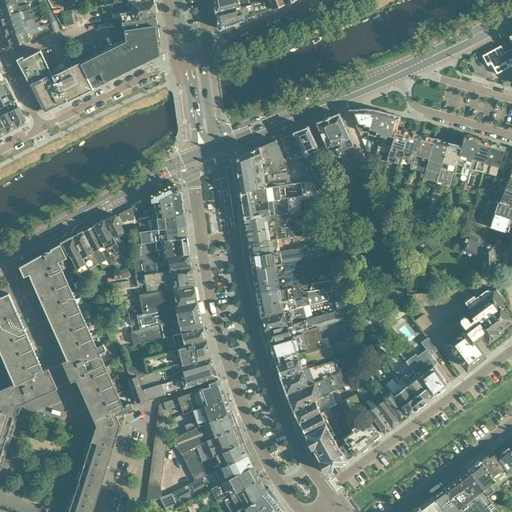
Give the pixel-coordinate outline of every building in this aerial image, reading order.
[(47,0),(52,8),(61,7),(61,12),(63,11),(62,7),(63,7),(62,0),(47,0)] [(131,2),(120,3),(123,21),(133,20),(156,17),(156,16),(157,16),(154,0),(147,0),(131,2)] [(250,3),(248,0),(213,0),(215,7),(216,12),(250,5),(250,3)] [(237,23),(271,9),(268,0),(263,0),(250,3),(250,5),(216,12),(218,29),(219,29),(219,30),(220,30),(221,29),(237,23)] [(284,3),(283,0),(268,0),(271,9),(284,3)] [(29,9),(30,9),(29,4),(19,7),(17,2),(0,6),(0,13),(1,17),(20,11),(20,12),(29,9)] [(52,12),(48,4),(43,5),(47,13),(52,12)] [(20,11),(1,17),(4,27),(23,21),(35,18),(34,17),(33,12),(30,13),(29,9),(20,12),(20,11)] [(74,24),(71,11),(63,12),(65,25),(74,24)] [(57,21),(52,12),(47,13),(51,22),(57,21)] [(124,40),(80,62),(93,87),(94,87),(94,89),(162,55),(159,37),(159,35),(156,17),(133,20),(123,21),(123,22),(126,39),(124,40)] [(23,21),(4,27),(6,34),(7,37),(38,27),(40,26),(39,21),(36,22),(35,18),(23,21)] [(30,40),(28,36),(40,32),(38,27),(7,37),(11,48),(30,40)] [(511,35),(510,37),(511,38),(509,39),(511,43),(511,47),(505,52),(501,45),(482,56),(488,67),(491,65),(497,75),(511,66),(511,35)] [(93,87),(80,62),(54,75),(41,50),(25,59),(24,56),(17,59),(43,111),(47,112),(61,105),(59,103),(66,99),(67,102),(93,89),(93,88),(93,87)] [(0,96),(10,91),(6,81),(0,84),(0,96)] [(16,100),(10,91),(0,96),(0,108),(1,108),(6,106),(16,100)] [(26,120),(19,106),(16,100),(6,106),(9,112),(17,127),(25,123),(26,120)] [(1,108),(0,108),(0,115),(9,132),(17,127),(9,112),(5,114),(1,108)] [(370,132),(374,110),(365,109),(349,110),(359,130),(363,131),(363,130),(369,131),(370,132)] [(380,138),(386,113),(374,110),(370,132),(369,131),(368,134),(376,136),(380,137),(380,138)] [(396,128),(400,117),(388,113),(386,113),(380,138),(380,137),(379,139),(392,142),(396,128)] [(355,151),(339,114),(316,123),(327,148),(328,148),(333,160),(340,157),(339,156),(340,155),(340,154),(344,152),(345,155),(355,151)] [(0,136),(9,132),(0,115),(0,136)] [(321,155),(308,127),(294,133),(309,166),(315,163),(313,158),(321,155)] [(402,158),(410,132),(396,128),(392,142),(388,157),(394,159),(395,156),(402,158)] [(414,161),(422,135),(410,132),(402,158),(408,160),(407,162),(412,164),(410,168),(412,168),(414,161)] [(303,157),(292,134),(281,138),(290,159),(303,157)] [(425,172),(434,139),(422,135),(414,161),(421,163),(420,166),(424,167),(423,171),(425,172)] [(461,146),(456,164),(463,166),(462,171),(461,174),(467,176),(468,173),(469,173),(469,172),(469,171),(470,168),(478,139),(464,135),(461,146)] [(437,181),(448,143),(434,139),(425,172),(423,177),(437,181)] [(483,172),(491,143),(478,139),(470,168),(483,172)] [(283,159),(275,141),(239,156),(236,162),(237,161),(237,166),(283,159)] [(456,164),(461,146),(448,143),(437,181),(450,185),(456,164)] [(502,158),(505,147),(491,143),(483,172),(496,176),(502,158)] [(283,159),(237,166),(238,170),(237,170),(238,176),(239,178),(263,175),(268,174),(288,171),(283,159)] [(385,167),(374,165),(381,181),(385,167)] [(263,175),(239,178),(241,190),(285,184),(290,184),(290,183),(288,171),(268,174),(263,175)] [(285,184),(241,190),(243,204),(287,198),(303,196),(301,182),(290,184),(285,184)] [(184,213),(182,198),(181,192),(181,191),(181,190),(181,189),(181,188),(181,187),(180,186),(179,185),(178,185),(177,184),(176,184),(175,184),(174,185),(173,185),(172,186),(172,187),(171,186),(150,197),(152,210),(144,211),(140,203),(118,214),(123,224),(139,221),(157,218),(157,219),(184,213)] [(389,186),(385,190),(389,200),(393,187),(389,186)] [(511,204),(511,190),(505,188),(500,201),(507,203),(511,204)] [(442,206),(445,195),(433,192),(430,204),(442,206)] [(289,212),(287,198),(243,204),(245,218),(289,212)] [(511,206),(506,205),(507,203),(500,201),(500,202),(489,198),(485,211),(484,211),(511,220),(511,218),(511,206)] [(318,208),(306,209),(307,216),(318,214),(319,220),(334,218),(332,206),(318,208)] [(341,212),(338,212),(341,230),(352,228),(348,208),(341,209),(341,212)] [(507,233),(511,220),(484,211),(485,211),(483,210),(479,223),(507,233)] [(289,212),(245,218),(246,225),(247,225),(247,231),(281,226),(281,225),(285,225),(293,212),(289,212)] [(186,225),(184,213),(157,219),(157,218),(139,221),(141,232),(159,230),(186,225)] [(125,233),(116,215),(105,220),(116,243),(120,251),(121,253),(127,250),(122,240),(121,241),(118,236),(125,233)] [(116,243),(105,220),(93,226),(97,234),(104,246),(105,248),(111,245),(116,253),(120,251),(116,243)] [(159,230),(141,232),(142,243),(160,240),(160,241),(187,237),(186,225),(159,230)] [(104,246),(97,234),(93,226),(83,232),(99,263),(106,259),(103,252),(101,253),(99,248),(104,246)] [(281,228),(281,226),(247,231),(249,243),(277,239),(296,236),(287,227),(281,228)] [(477,280),(475,281),(474,286),(490,286),(490,278),(500,278),(499,266),(497,266),(495,266),(495,245),(494,245),(499,233),(491,230),(487,239),(476,234),(476,233),(469,230),(459,250),(482,260),(482,276),(482,277),(481,278),(480,279),(479,280),(477,280)] [(342,231),(328,233),(329,245),(343,243),(342,231)] [(99,263),(83,232),(73,237),(88,268),(99,263)] [(88,268),(73,237),(62,243),(69,256),(70,255),(77,268),(75,269),(79,277),(84,274),(83,271),(88,268)] [(188,237),(187,237),(160,241),(160,240),(142,243),(135,244),(137,260),(137,261),(189,253),(190,253),(188,237)] [(279,251),(277,239),(249,243),(252,255),(279,251)] [(279,251),(252,255),(254,268),(282,263),(308,260),(306,248),(298,249),(283,251),(279,251)] [(129,405),(66,262),(59,265),(52,251),(44,255),(50,269),(0,291),(0,350),(14,383),(0,389),(0,399),(115,437),(119,425),(113,412),(129,405)] [(192,268),(189,253),(137,261),(137,260),(134,261),(136,276),(192,268)] [(255,280),(305,272),(330,268),(328,257),(282,263),(254,268),(253,268),(255,280)] [(192,270),(192,268),(136,276),(137,286),(146,285),(148,293),(162,291),(171,289),(194,286),(192,270)] [(307,288),(307,284),(305,272),(255,280),(257,292),(300,285),(302,285),(302,287),(305,289),(307,288)] [(332,291),(332,290),(331,288),(342,286),(341,278),(332,280),(313,283),(310,291),(305,292),(300,288),(300,285),(257,292),(259,304),(289,300),(332,291)] [(195,286),(194,286),(171,289),(162,291),(148,293),(139,295),(143,313),(172,307),(198,302),(195,286)] [(472,297),(466,288),(457,289),(462,297),(459,299),(463,304),(465,302),(472,297)] [(459,299),(462,297),(457,289),(445,291),(452,300),(454,303),(459,299)] [(505,301),(496,289),(495,290),(494,290),(493,290),(493,291),(492,291),(491,291),(490,291),(489,290),(488,290),(487,290),(487,291),(486,291),(485,291),(476,298),(474,296),(473,297),(472,297),(465,302),(471,309),(468,311),(474,319),(471,322),(468,319),(467,318),(467,317),(466,317),(465,317),(464,317),(463,317),(462,318),(461,319),(461,320),(461,321),(461,322),(461,323),(464,327),(462,328),(458,332),(455,333),(457,336),(447,343),(459,360),(462,358),(470,369),(486,357),(475,341),(481,337),(480,335),(482,334),(488,342),(502,332),(500,329),(511,321),(499,305),(505,301)] [(289,300),(259,304),(261,316),(262,317),(304,307),(304,306),(333,299),(332,291),(289,300)] [(445,300),(438,291),(432,292),(439,301),(441,304),(445,300)] [(452,300),(445,291),(438,291),(445,300),(447,303),(452,300)] [(439,301),(432,292),(425,293),(432,302),(434,305),(439,301)] [(432,302),(425,293),(418,294),(425,303),(427,306),(432,302)] [(425,303),(418,294),(411,294),(411,300),(418,308),(425,303)] [(143,313),(137,314),(140,328),(201,315),(198,304),(198,302),(172,307),(143,313)] [(307,320),(307,319),(304,307),(262,317),(266,330),(307,320)] [(411,315),(410,307),(386,314),(390,321),(396,317),(398,320),(406,314),(408,316),(411,315)] [(307,320),(266,330),(270,341),(294,334),(318,327),(337,322),(334,312),(307,320)] [(428,319),(424,314),(415,321),(419,326),(428,319)] [(204,328),(201,315),(136,329),(136,330),(131,331),(134,345),(173,335),(204,328)] [(462,328),(455,318),(450,322),(458,332),(462,328)] [(428,319),(419,326),(422,330),(431,324),(428,319)] [(458,332),(450,322),(446,325),(453,335),(455,333),(458,332)] [(453,335),(446,325),(441,329),(448,339),(453,335)] [(294,334),(270,341),(278,365),(312,353),(311,352),(324,348),(318,327),(294,334)] [(207,341),(204,328),(173,335),(176,348),(207,341)] [(380,329),(376,333),(380,337),(384,334),(380,329)] [(364,336),(355,344),(359,349),(368,341),(364,336)] [(416,355),(406,362),(414,372),(414,373),(415,373),(433,397),(448,385),(436,368),(430,361),(434,358),(431,355),(437,351),(428,338),(421,343),(426,350),(417,357),(416,355)] [(138,376),(212,357),(207,341),(176,348),(136,359),(125,367),(130,379),(138,376)] [(278,365),(277,365),(281,377),(322,362),(332,359),(328,346),(324,348),(311,352),(312,353),(278,365)] [(162,383),(214,367),(213,363),(212,357),(138,376),(142,389),(162,383)] [(336,373),(336,374),(340,372),(335,358),(322,362),(281,377),(287,394),(336,373)] [(214,367),(162,383),(166,394),(208,380),(217,377),(218,377),(214,367)] [(398,370),(395,372),(400,378),(400,379),(421,406),(433,397),(415,373),(414,373),(414,372),(408,376),(406,374),(403,377),(398,370)] [(294,411),(331,392),(341,387),(336,374),(336,373),(287,394),(294,411)] [(421,406),(400,379),(396,374),(384,383),(389,390),(390,390),(409,415),(421,406)] [(138,376),(130,379),(134,392),(138,403),(166,394),(162,383),(142,389),(138,376)] [(192,410),(225,397),(220,382),(213,385),(164,402),(164,403),(166,410),(171,408),(181,405),(184,413),(192,410)] [(409,415),(390,390),(389,390),(384,383),(376,389),(379,393),(384,399),(401,421),(409,415)] [(300,422),(331,407),(330,406),(337,403),(331,392),(294,411),(299,422),(300,422)] [(335,416),(350,409),(351,410),(361,405),(357,393),(345,399),(341,401),(342,402),(331,407),(300,422),(304,432),(305,434),(325,423),(336,418),(335,416)] [(379,393),(375,396),(380,402),(376,405),(393,427),(401,421),(384,399),(379,393)] [(187,430),(231,412),(225,397),(192,410),(196,421),(185,425),(187,430)] [(0,411),(14,416),(17,406),(0,400),(0,411)] [(367,402),(363,406),(367,412),(384,434),(393,427),(376,405),(375,406),(370,400),(367,402)] [(170,417),(171,408),(166,410),(164,403),(159,404),(158,415),(170,417)] [(357,423),(350,409),(335,416),(336,418),(325,423),(305,434),(309,440),(312,446),(330,438),(332,436),(332,435),(357,423)] [(0,423),(11,427),(14,416),(0,411),(0,423)] [(181,453),(236,428),(232,417),(231,412),(187,430),(187,431),(174,438),(181,453)] [(368,446),(374,441),(374,440),(381,435),(371,422),(365,427),(360,426),(359,426),(358,424),(351,427),(353,431),(351,432),(349,429),(346,431),(348,434),(342,438),(346,443),(342,445),(352,458),(361,451),(362,451),(362,450),(362,449),(366,446),(367,446),(368,446)] [(0,434),(7,437),(11,427),(0,423),(0,434)] [(189,468),(242,442),(238,432),(236,428),(181,453),(189,468)] [(117,436),(95,429),(92,440),(113,447),(117,436)] [(336,449),(330,438),(312,446),(313,448),(321,461),(336,449)] [(113,447),(92,440),(88,450),(110,457),(113,447)] [(196,481),(247,454),(242,442),(189,468),(195,481),(196,481)] [(352,458),(342,445),(336,449),(321,461),(320,461),(326,471),(327,473),(331,474),(352,458)] [(511,453),(509,449),(508,448),(507,449),(505,448),(502,451),(502,453),(496,457),(510,475),(511,477),(511,453)] [(110,457),(88,450),(85,461),(107,468),(110,457)] [(510,475),(496,457),(493,452),(481,461),(480,461),(497,484),(498,484),(510,475)] [(167,496),(161,499),(166,510),(172,507),(177,504),(212,486),(212,487),(253,466),(251,461),(250,461),(247,454),(196,481),(195,481),(178,490),(172,493),(167,496)] [(107,468),(85,461),(82,471),(104,478),(107,468)] [(497,484),(480,461),(468,470),(488,496),(494,491),(494,492),(501,487),(498,484),(497,484)] [(212,487),(211,488),(218,502),(223,500),(231,495),(231,496),(259,478),(253,466),(212,487)] [(488,496),(468,470),(444,488),(460,509),(462,511),(500,511),(488,496)] [(104,478),(82,471),(79,481),(100,488),(104,478)] [(231,495),(223,500),(229,511),(239,511),(240,511),(266,491),(259,478),(231,496),(231,495)] [(100,488),(79,481),(76,490),(75,491),(97,498),(100,488)] [(456,511),(460,509),(444,488),(433,496),(444,511),(456,511)] [(97,498),(75,491),(72,502),(94,509),(97,498)] [(260,511),(274,501),(266,491),(240,511),(239,511),(260,511)] [(444,511),(433,496),(419,507),(418,507),(421,511),(444,511)] [(283,511),(274,501),(260,511),(283,511)] [(92,511),(94,509),(72,502),(68,511),(92,511)]
